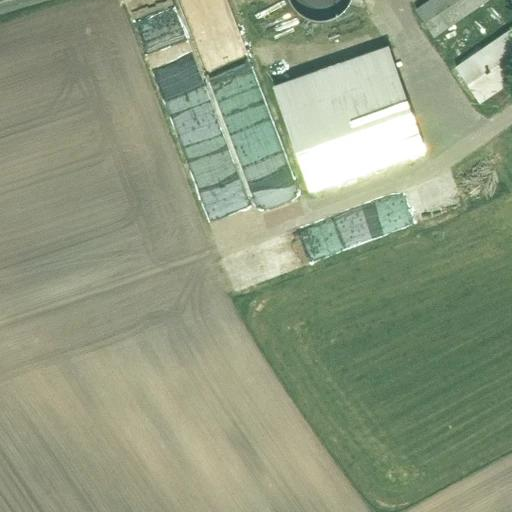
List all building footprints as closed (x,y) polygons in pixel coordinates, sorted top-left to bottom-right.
[(293,0),(316,19),(332,0),(293,0)] [(418,0),(407,7),(426,36),(480,0),(418,0)] [(511,26),(445,71),(469,108),(511,79),(511,26)] [(269,83),(305,192),(416,156),(381,47),(269,83)] [(481,159),(445,169),(455,203),(491,193),(481,159)]
